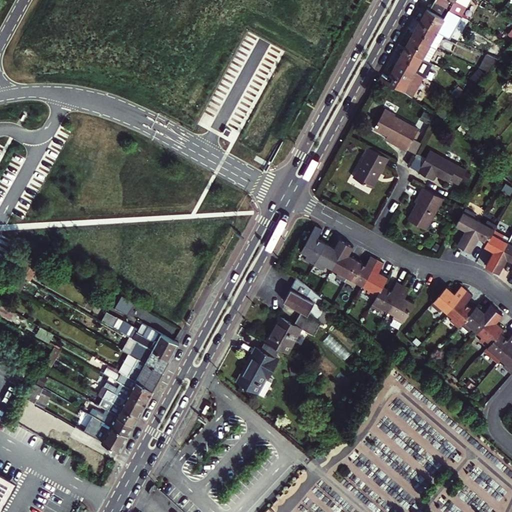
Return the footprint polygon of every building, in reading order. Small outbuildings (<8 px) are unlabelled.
[(446,17),(451,9),(435,0),(434,0),(430,9),(428,7),(420,22),(425,24),(429,26),(440,32),(443,34),(451,20),(446,17)] [(435,0),(451,9),(455,0),(435,0)] [(420,22),(413,35),(430,44),(437,47),(445,34),(443,34),(440,32),(429,26),(425,24),(420,22)] [(430,44),(413,35),(406,48),(423,58),(430,61),(437,47),(430,44)] [(490,47),(479,67),(489,72),(499,52),(490,47)] [(406,48),(398,61),(415,70),(424,76),(432,62),(430,61),(423,58),(406,48)] [(415,70),(398,61),(391,74),(395,76),(392,82),(404,88),(413,96),(424,76),(415,70)] [(414,139),(420,128),(396,115),(397,113),(387,107),(375,127),(388,135),(394,138),(392,141),(408,149),(414,139)] [(414,139),(408,149),(417,155),(423,144),(414,139)] [(374,187),(391,157),(372,147),(355,176),(374,187)] [(439,172),(452,179),(460,165),(432,150),(420,171),(435,179),(437,175),(439,172)] [(450,183),(452,179),(439,172),(437,175),(450,183)] [(444,197),(424,186),(416,201),(418,202),(409,219),(427,228),(444,197)] [(464,246),(480,218),(475,215),(477,211),(467,206),(465,209),(457,223),(465,228),(457,242),(464,246)] [(495,228),(498,223),(488,218),(486,221),(480,218),(464,246),(471,250),(478,235),(488,241),(495,228)] [(308,259),(315,263),(327,241),(318,236),(323,228),(317,224),(302,250),(310,254),(308,259)] [(492,268),(508,240),(503,237),(505,233),(495,228),(488,241),(485,245),(494,250),(486,264),(492,268)] [(335,246),(327,241),(315,263),(322,266),(324,262),(333,267),(347,241),(340,237),(335,246)] [(507,258),(511,260),(511,242),(508,240),(492,268),(499,272),(507,258)] [(347,241),(333,267),(342,272),(339,277),(346,281),(358,259),(349,254),(354,245),(347,241)] [(356,280),(364,285),(378,259),(371,255),(366,264),(358,259),(346,281),(353,284),(356,280)] [(377,296),(384,285),(389,276),(380,271),(385,263),(378,259),(364,285),(371,289),(370,292),(377,296)] [(320,305),(324,297),(318,292),(305,280),(299,275),(286,300),(303,309),(320,318),(325,307),(320,305)] [(35,285),(24,278),(17,291),(29,298),(35,285)] [(392,290),(384,285),(377,296),(372,306),(378,309),(381,306),(389,311),(404,285),(397,281),(392,290)] [(403,323),(414,302),(406,297),(411,289),(404,285),(389,311),(397,315),(395,319),(403,323)] [(442,292),(431,303),(440,311),(443,308),(448,312),(468,290),(462,285),(455,293),(447,286),(442,292)] [(468,290),(448,312),(452,316),(449,319),(458,327),(461,324),(474,309),(466,303),(474,295),(468,290)] [(29,298),(17,291),(7,310),(18,316),(29,298)] [(115,308),(128,313),(133,299),(120,294),(115,308)] [(128,313),(137,318),(142,307),(133,303),(128,313)] [(474,309),(461,324),(469,331),(473,328),(477,332),(497,310),(491,305),(485,312),(477,305),(474,309)] [(303,309),(301,313),(318,322),(320,318),(303,309)] [(18,316),(7,310),(3,317),(15,323),(18,316)] [(497,310),(477,332),(482,336),(479,339),(487,347),(500,333),(503,328),(496,322),(502,315),(497,310)] [(107,311),(101,322),(136,342),(139,343),(170,361),(180,345),(176,343),(174,341),(144,324),(141,330),(107,311)] [(267,340),(289,353),(303,328),(313,334),(319,322),(318,322),(301,313),(295,323),(281,315),(267,340)] [(487,347),(484,350),(497,361),(499,358),(511,343),(511,332),(507,339),(500,333),(487,347)] [(261,349),(274,356),(278,349),(264,342),(261,349)] [(146,363),(164,373),(170,361),(139,343),(132,355),(146,363)] [(511,343),(499,358),(504,362),(501,364),(511,373),(511,370),(511,343)] [(61,352),(51,346),(41,364),(46,367),(51,370),(61,352)] [(274,356),(261,349),(256,346),(248,361),(253,363),(250,368),(248,367),(239,382),(263,395),(273,378),(269,376),(279,359),(274,356)] [(136,382),(153,392),(164,373),(146,363),(132,355),(130,354),(119,373),(136,382)] [(131,391),(149,400),(153,392),(136,382),(119,373),(108,366),(103,375),(110,379),(112,380),(122,385),(124,387),(131,391)] [(122,385),(112,380),(110,385),(119,390),(122,385)] [(37,407),(45,411),(53,397),(40,389),(35,387),(30,397),(31,398),(29,402),(33,404),(37,407)] [(131,391),(126,401),(143,411),(149,400),(131,391)] [(117,396),(110,392),(105,400),(112,404),(117,396)] [(112,404),(121,409),(139,418),(140,416),(143,411),(126,401),(117,396),(112,404)] [(37,407),(24,429),(44,440),(51,428),(50,428),(56,417),(45,411),(37,407)] [(89,416),(103,423),(104,424),(107,426),(111,428),(128,438),(135,426),(117,416),(109,412),(106,410),(103,415),(92,409),(89,416)] [(121,409),(117,416),(135,426),(139,418),(121,409)] [(75,428),(95,439),(103,423),(89,416),(79,411),(76,415),(81,418),(75,428)] [(103,423),(95,439),(120,452),(128,438),(111,428),(107,426),(104,424),(103,423)] [(321,453),(313,458),(318,464),(325,459),(321,453)] [(0,509),(14,485),(0,476),(0,509)]
